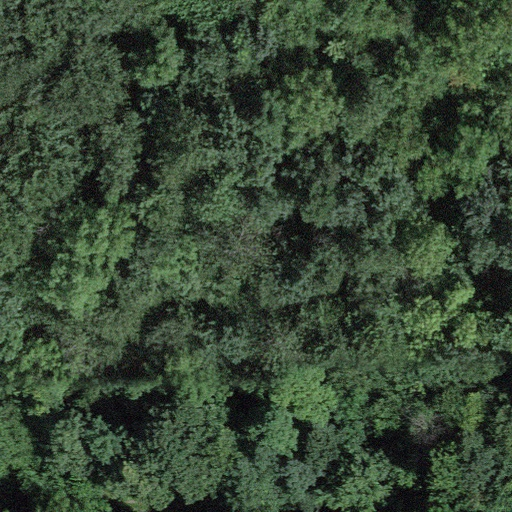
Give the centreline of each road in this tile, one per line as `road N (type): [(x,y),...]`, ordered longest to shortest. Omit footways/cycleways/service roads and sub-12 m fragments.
road 1 (track): [(242,511),(0,487)]
road 2 (track): [(511,501),(357,511)]
